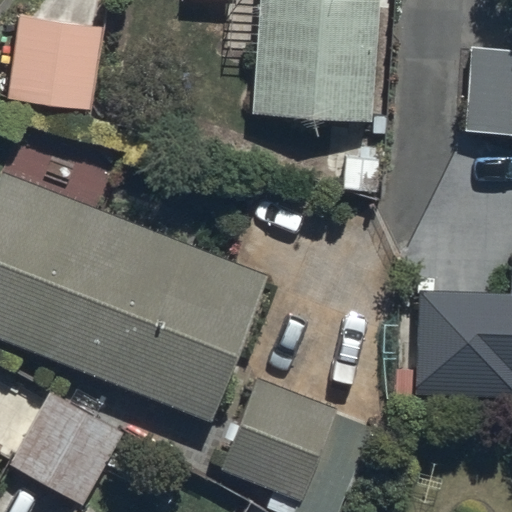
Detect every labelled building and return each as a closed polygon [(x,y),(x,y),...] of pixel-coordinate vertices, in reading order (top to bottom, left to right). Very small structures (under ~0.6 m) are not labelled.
[(258,0),(251,119),(370,129),(377,0),(258,0)] [(6,104),(88,116),(101,29),(19,17),(6,104)] [(461,131),(511,133),(511,56),(465,54),(461,131)] [(0,181),(0,346),(203,428),(263,282),(2,177),(0,181)] [(413,381),(511,384),(511,294),(416,292),(413,381)] [(255,380),(217,473),(301,506),(338,414),(255,380)] [(52,394),(8,467),(76,511),(77,511),(123,437),(52,394)]
